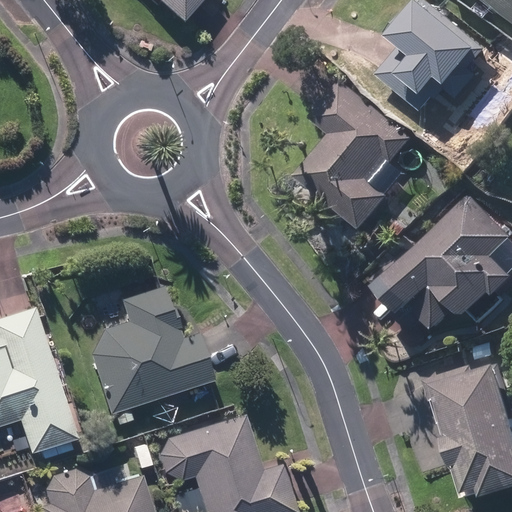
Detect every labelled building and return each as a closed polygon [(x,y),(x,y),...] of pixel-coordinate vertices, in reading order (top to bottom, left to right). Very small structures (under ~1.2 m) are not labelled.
[(157,0),(180,20),(198,0),(157,0)] [(378,74),(424,110),(435,96),(439,100),(447,89),(459,98),(479,73),(469,66),(483,47),(423,0),(395,37),(403,44),(378,74)] [(511,0),(490,0),(511,16),(511,0)] [(299,175),(364,229),(392,195),(390,192),(406,173),(394,162),(414,139),(343,80),(313,117),(333,134),(299,175)] [(406,249),(374,280),(401,307),(396,312),(413,330),(425,317),(435,328),(458,305),(468,315),(492,292),(495,295),(511,278),(511,236),(474,197),(469,199),(411,255),(406,249)] [(392,227),(400,235),(408,227),(400,219),(392,227)] [(111,412),(116,424),(130,419),(126,409),(211,380),(195,333),(181,338),(173,314),(171,315),(161,286),(119,300),(126,322),(101,330),(88,355),(108,413),(111,412)] [(31,454),(38,452),(41,460),(70,450),(67,442),(75,440),(33,309),(0,319),(0,425),(20,419),(31,454)] [(475,347),(479,361),(495,356),(492,342),(475,347)] [(427,379),(434,400),(438,399),(446,423),(451,420),(456,436),(450,437),(459,465),(463,464),(472,490),(487,485),(490,496),(511,488),(511,395),(502,364),(476,371),(473,365),(427,379)] [(241,414),(165,437),(156,454),(161,472),(178,481),(192,477),(202,511),(291,511),(277,463),(258,470),(241,414)] [(148,464),(142,445),(130,448),(136,468),(148,464)] [(30,451),(0,459),(0,478),(35,469),(30,451)] [(47,502),(38,505),(40,511),(150,511),(139,475),(91,491),(86,475),(72,468),(51,475),(42,487),(47,502)]
